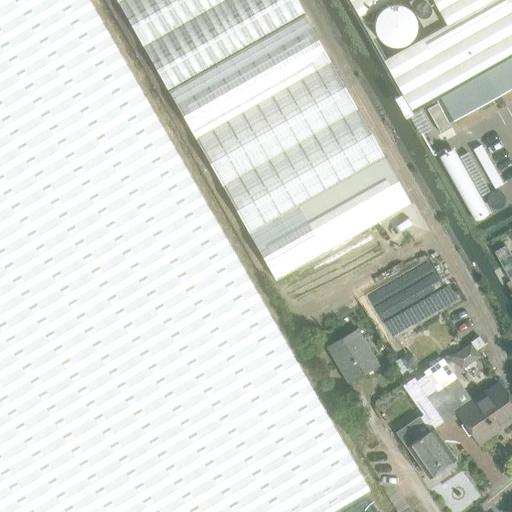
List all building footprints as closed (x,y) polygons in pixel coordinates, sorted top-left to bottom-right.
[(0,0),(0,511),(277,511),(355,466),(88,0),(0,0)] [(294,0),(113,0),(139,46),(229,205),(275,280),(410,203),(294,0)] [(511,0),(348,0),(358,17),(388,0),(431,0),(445,24),(382,61),(411,112),(436,98),(448,121),(511,85),(511,64),(508,58),(511,55),(511,0)] [(437,103),(427,109),(441,133),(450,127),(437,103)] [(357,330),(326,348),(348,385),(378,367),(357,330)] [(479,336),(470,343),(476,351),(485,345),(479,336)] [(469,344),(452,356),(461,370),(478,357),(469,344)] [(411,352),(400,358),(406,369),(417,363),(411,352)] [(408,394),(433,430),(443,422),(446,426),(459,418),(476,443),(503,425),(505,427),(511,421),(511,405),(498,384),(471,403),(443,359),(423,372),(436,392),(427,398),(418,386),(408,394)] [(419,416),(395,432),(399,438),(424,475),(428,478),(439,471),(443,474),(455,466),(452,462),(454,461),(433,430),(430,432),(420,417),(419,416)] [(355,466),(277,511),(332,511),(368,491),(369,490),(355,466)]
